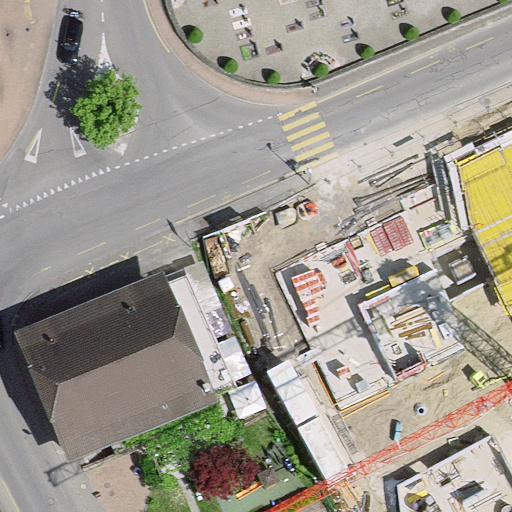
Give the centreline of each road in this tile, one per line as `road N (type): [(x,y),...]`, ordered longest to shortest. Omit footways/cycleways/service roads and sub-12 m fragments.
road 1 (tertiary): [(192,177),(511,53)]
road 2 (tertiary): [(92,0),(55,164),(57,228)]
road 3 (tertiary): [(192,177),(112,0)]
road 4 (tertiary): [(57,228),(192,177)]
